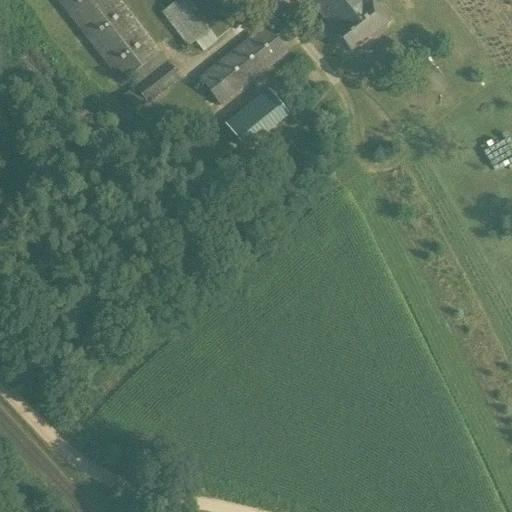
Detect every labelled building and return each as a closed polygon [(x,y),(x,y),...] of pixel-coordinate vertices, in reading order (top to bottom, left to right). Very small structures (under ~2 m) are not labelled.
[(54,0),(121,84),(160,54),(118,0),(54,0)] [(209,32),(211,30),(187,0),(178,0),(160,14),(187,49),(195,43),(202,53),(217,42),(209,32)] [(370,3),(367,0),(308,0),(309,1),(350,52),(387,23),(370,2),(370,3)] [(198,78),(220,108),(288,54),(267,24),(198,78)] [(135,88),(149,105),(180,80),(166,62),(135,88)] [(256,98),(222,127),(239,147),(274,117),(256,98)] [(484,155),(487,168),(511,161),(511,158),(509,149),(484,155)]
